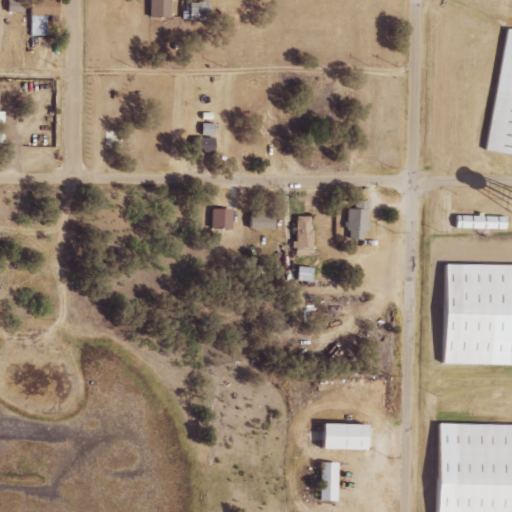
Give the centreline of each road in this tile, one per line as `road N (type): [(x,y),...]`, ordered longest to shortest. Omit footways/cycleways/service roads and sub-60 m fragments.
road 1 (residential): [(404,511),(414,0)]
road 2 (residential): [(411,178),(0,176)]
road 3 (residential): [(73,177),(75,0)]
